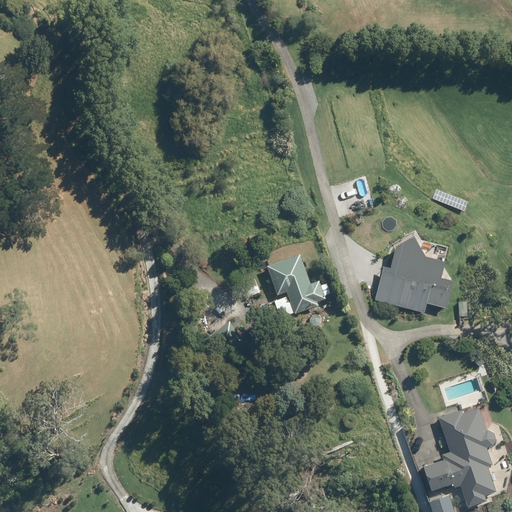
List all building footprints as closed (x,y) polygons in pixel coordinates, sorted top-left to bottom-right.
[(436,189),(432,199),(462,211),(466,202),(436,189)] [(423,297),(421,303),(446,309),(452,282),(439,279),(443,262),(424,257),(412,237),(395,247),(388,279),(398,281),(396,290),(423,297)] [(316,302),(325,299),(319,281),(310,285),(299,255),(266,267),(277,295),(286,292),(294,314),(318,305),(316,302)] [(286,303),(277,306),(281,315),(289,312),(286,303)] [(229,321),(209,336),(224,355),(243,341),(229,321)] [(239,348),(246,357),(252,351),(246,343),(239,348)] [(441,452),(443,457),(423,464),(431,488),(452,480),(454,485),(460,483),(468,505),(486,498),(484,493),(496,489),(487,465),(492,463),(485,445),(492,443),(495,437),(493,430),(487,427),(486,428),(478,405),(462,411),(461,408),(438,416),(450,450),(441,452)] [(444,511),(440,497),(418,504),(420,511),(444,511)]
